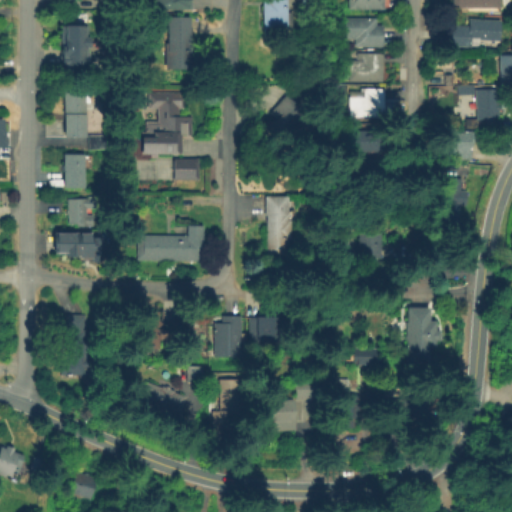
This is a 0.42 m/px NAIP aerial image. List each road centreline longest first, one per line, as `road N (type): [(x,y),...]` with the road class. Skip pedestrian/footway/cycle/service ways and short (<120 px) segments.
road 1 (tertiary): [(511,159),(484,238),(462,423),(414,473),(347,488),(225,482),(0,395)]
road 2 (residential): [(26,0),(24,371),(15,400)]
road 3 (residential): [(234,0),(219,276)]
road 4 (residential): [(219,276),(169,292),(25,276)]
